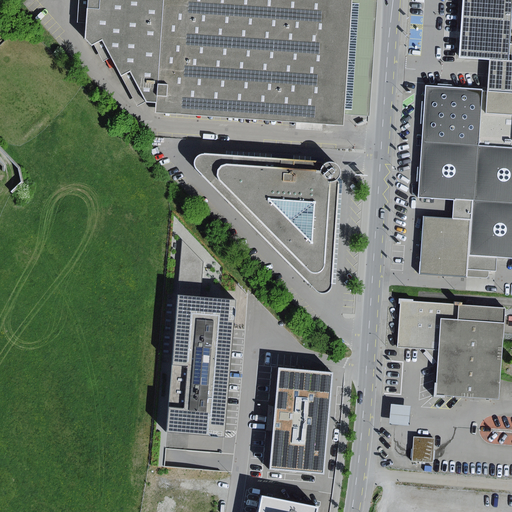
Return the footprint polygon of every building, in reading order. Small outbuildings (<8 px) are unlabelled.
[(87,23),(85,39),(93,46),(95,45),(104,62),(112,57),(138,106),(147,102),(157,104),(157,113),(344,126),(345,115),(352,0),(79,0),(78,22),(87,23)] [(378,1),(367,0),(352,0),(345,115),(369,116),(378,1)] [(511,0),(465,0),(462,56),(461,57),(491,59),(489,90),(511,91),(511,61),(508,61),(511,0)] [(511,91),(489,90),(424,86),(417,199),(454,201),(452,219),(424,217),(420,275),(467,278),(467,268),(498,270),(499,260),(511,260),(511,91)] [(227,151),(226,157),(271,160),(272,154),(227,151)] [(198,157),(197,160),(196,161),(195,163),(196,166),(197,169),(317,291),(320,293),(323,294),(327,293),(329,293),(332,290),(332,288),(333,287),(333,284),(339,194),(340,183),(338,181),(341,178),(342,176),(342,173),(342,171),(341,168),(339,166),(337,164),(334,163),(332,163),(329,164),(327,165),(325,166),(323,163),(312,162),(294,161),(226,157),(203,155),(201,156),(198,157)] [(342,194),(339,194),(333,284),(336,284),(342,194)] [(181,296),(200,298),(203,262),(184,243),(181,296)] [(200,298),(181,296),(169,432),(226,437),(237,301),(200,298)] [(454,305),(401,301),(398,346),(424,348),(439,363),(436,396),(500,400),(506,309),(462,306),(463,303),(454,303),(454,305)] [(335,374),(281,369),(277,408),(276,417),(275,431),(272,471),(326,476),(335,374)] [(275,431),(277,408),(269,405),(266,430),(275,431)] [(411,406),(391,405),(390,425),(410,426),(411,406)] [(434,438),(413,436),(411,461),(433,462),(434,438)] [(319,511),(321,508),(265,497),(261,511),(319,511)]
